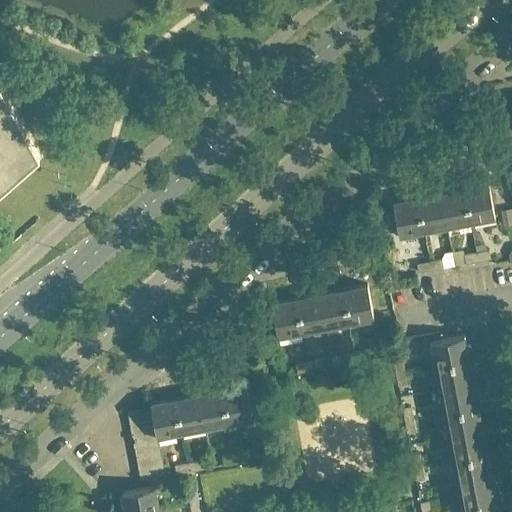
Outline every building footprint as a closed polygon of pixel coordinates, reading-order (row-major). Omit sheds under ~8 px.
[(0,193),(38,160),(39,158),(39,156),(0,86),(0,193)] [(494,217),(488,183),(463,188),(469,222),(494,217)] [(469,222),(463,188),(439,192),(446,226),(469,222)] [(446,226),(439,192),(416,196),(422,231),(446,226)] [(422,231),(416,196),(392,201),(398,235),(422,231)] [(490,259),(488,250),(475,252),(477,261),(490,259)] [(477,261),(475,252),(463,254),(465,263),(477,261)] [(442,268),(441,259),(428,261),(430,270),(442,268)] [(430,270),(428,261),(416,263),(418,272),(430,270)] [(373,318),(366,284),(342,288),(349,322),(373,318)] [(349,322),(342,288),(319,293),(325,327),(349,322)] [(325,327),(319,293),(295,297),(301,331),(325,327)] [(301,331),(295,297),(270,302),(277,336),(301,331)] [(468,360),(463,335),(429,341),(434,366),(468,360)] [(368,360),(367,351),(354,353),(356,362),(368,360)] [(356,362),(354,353),(342,355),(343,364),(356,362)] [(491,380),(488,357),(470,360),(473,383),(491,380)] [(403,372),(401,359),(392,361),(395,373),(403,372)] [(322,369),(320,360),(307,362),(309,371),(322,369)] [(438,389),(472,383),(468,360),(434,366),(438,389)] [(309,371),(307,362),(295,364),(296,373),(309,371)] [(406,384),(403,372),(395,373),(397,386),(406,384)] [(477,406),(472,383),(438,389),(443,413),(477,406)] [(221,389),(228,423),(252,419),(246,384),(221,389)] [(228,423),(221,389),(198,394),(204,428),(228,423)] [(204,428),(198,394),(174,398),(181,432),(204,428)] [(181,432),(174,398),(149,403),(150,406),(152,418),(155,430),(156,437),(157,437),(181,432)] [(152,418),(150,406),(127,411),(127,412),(129,423),(152,418)] [(412,419),(410,406),(401,407),(404,420),(412,419)] [(481,430),(477,406),(443,413),(447,437),(481,430)] [(155,430),(152,418),(129,423),(131,434),(155,430)] [(415,431),(412,419),(404,420),(406,433),(415,431)] [(158,441),(157,437),(156,437),(155,430),(131,434),(133,446),(158,441)] [(486,454),(481,430),(447,437),(452,460),(486,454)] [(160,453),(158,441),(133,446),(136,457),(160,453)] [(248,460),(246,451),(233,454),(235,462),(248,460)] [(138,469),(162,464),(160,453),(136,457),(138,469)] [(235,462),(233,454),(221,456),(223,465),(235,462)] [(421,466),(419,454),(410,455),(413,468),(421,466)] [(490,477),(486,454),(452,460),(456,484),(490,477)] [(201,469),(199,460),(186,462),(188,472),(201,469)] [(188,472),(186,462),(174,465),(175,474),(188,472)] [(140,481),(164,476),(162,464),(138,469),(140,481)] [(423,479),(421,466),(413,468),(415,480),(423,479)] [(495,501),(490,477),(456,484),(461,507),(495,501)] [(148,511),(158,510),(154,486),(121,492),(124,511),(148,511)] [(198,503),(196,490),(187,492),(189,504),(198,503)] [(429,511),(428,500),(419,502),(420,511),(429,511)] [(496,511),(495,501),(461,507),(461,511),(496,511)] [(199,511),(198,503),(189,504),(190,511),(199,511)] [(397,511),(400,511),(398,503),(386,505),(387,511),(397,511)]
